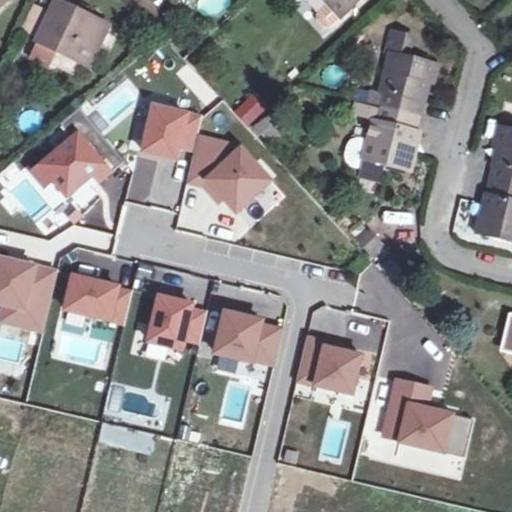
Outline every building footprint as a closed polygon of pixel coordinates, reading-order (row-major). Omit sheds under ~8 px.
[(0,0),(0,9),(10,0),(0,0)] [(334,0),(330,4),(319,15),(319,20),(327,28),(332,27),(347,14),(334,0)] [(326,0),(330,4),(334,0),(347,14),(361,0),(326,0)] [(58,3),(39,41),(93,67),(111,28),(58,3)] [(37,33),(46,12),(33,7),(24,28),(37,33)] [(389,94),(386,106),(419,115),(426,83),(434,84),(438,65),(408,57),(414,36),(391,30),(386,51),(392,53),(399,55),(394,73),(387,72),(382,93),(389,94)] [(394,73),(399,55),(392,53),(387,72),(394,73)] [(258,93),(236,109),(249,126),(271,109),(258,93)] [(373,143),(369,160),(412,171),(417,152),(410,151),(415,131),(419,115),(386,106),(382,123),(374,121),(370,140),(369,142),(373,143)] [(68,123),(81,138),(37,174),(49,188),(55,183),(70,201),(96,178),(102,186),(127,165),(81,111),(68,123)] [(156,111),(146,155),(179,163),(182,150),(196,153),(199,141),(204,122),(156,111)] [(19,115),(22,134),(40,131),(37,112),(19,115)] [(272,117),(256,125),(266,146),(282,139),(272,117)] [(495,169),(493,180),(511,184),(511,128),(502,126),(496,148),(504,150),(498,170),(495,169)] [(410,151),(417,152),(421,133),(415,131),(410,151)] [(369,160),(373,143),(369,142),(370,140),(360,138),(352,141),(348,147),(346,154),(348,161),(353,167),(364,169),(367,159),(369,160)] [(241,151),(199,141),(196,153),(189,185),(207,189),(211,185),(227,201),(239,215),(272,185),(241,151)] [(484,215),(479,233),(511,241),(511,184),(493,180),(489,196),(494,197),(489,217),(484,215)] [(211,185),(207,189),(222,206),(227,201),(211,185)] [(494,197),(489,196),(484,215),(489,217),(494,197)] [(365,228),(353,243),(375,261),(387,247),(365,228)] [(46,334),(60,276),(0,261),(0,305),(7,307),(26,312),(22,328),(46,334)] [(75,279),(67,312),(127,326),(134,296),(120,292),(120,290),(75,279)] [(201,349),(209,316),(193,312),(194,307),(161,300),(150,344),(183,352),(185,345),(201,349)] [(26,312),(7,307),(4,324),(22,328),(26,312)] [(263,324),(227,315),(217,356),(254,364),(254,362),(276,367),(284,333),(262,328),(263,324)] [(327,344),(308,340),(298,384),(354,397),(363,358),(343,353),(326,349),(327,344)] [(344,348),(327,344),(326,349),(343,353),(344,348)] [(388,429),(404,433),(402,442),(401,445),(445,455),(454,417),(437,414),(427,411),(429,406),(432,391),(398,383),(388,429)] [(385,438),(402,442),(404,433),(388,429),(385,438)]
